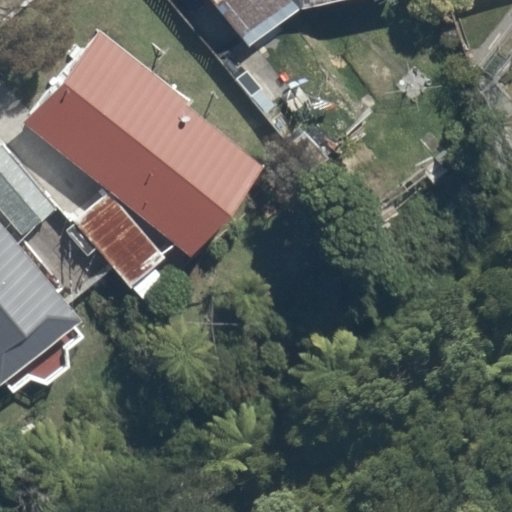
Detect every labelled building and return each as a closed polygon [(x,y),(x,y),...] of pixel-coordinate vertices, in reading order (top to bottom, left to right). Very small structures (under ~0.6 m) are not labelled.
[(212,0),(238,30),(283,4),(299,0),(212,0)] [(95,21),(18,111),(176,247),(254,158),(95,21)] [(0,139),(0,223),(17,243),(58,206),(0,139)] [(166,254),(97,185),(67,216),(136,285),(166,254)] [(0,360),(68,301),(17,243),(0,223),(0,360)]
